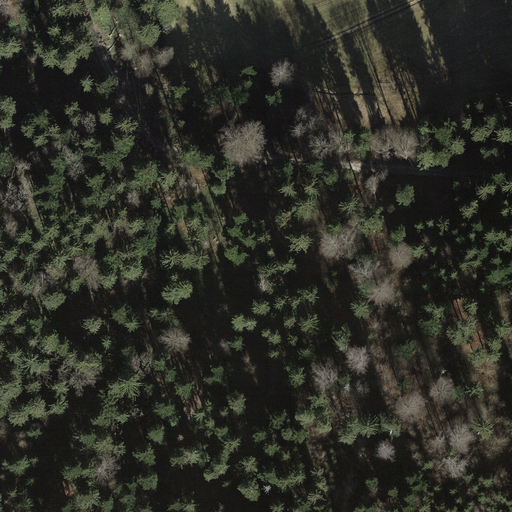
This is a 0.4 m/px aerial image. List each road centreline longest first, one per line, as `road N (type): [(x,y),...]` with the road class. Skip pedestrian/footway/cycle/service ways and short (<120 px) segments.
road 1 (track): [(511,178),(166,154),(151,147),(76,0)]
road 2 (track): [(417,0),(274,57)]
